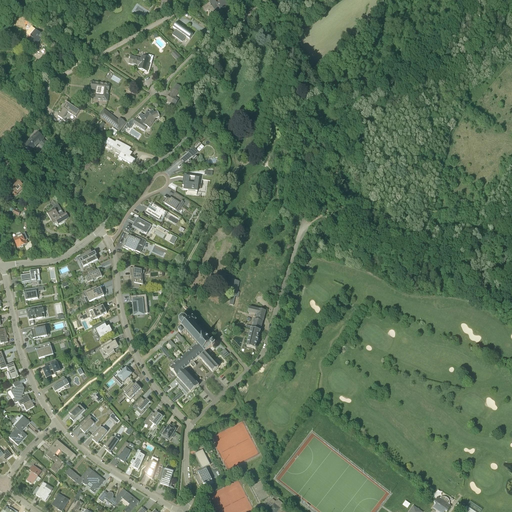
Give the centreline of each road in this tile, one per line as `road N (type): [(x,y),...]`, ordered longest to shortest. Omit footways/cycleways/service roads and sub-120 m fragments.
road 1 (residential): [(99,229),(126,190),(180,147),(211,63),(251,12)]
road 2 (residential): [(189,428),(135,354),(109,241)]
road 3 (residential): [(56,423),(21,354),(3,264)]
road 4 (residential): [(196,0),(50,79)]
road 5 (residential): [(180,511),(92,459),(56,423)]
road 6 (unclassified): [(249,371),(278,310),(301,230)]
road 7 (residential): [(251,12),(231,14),(162,85)]
